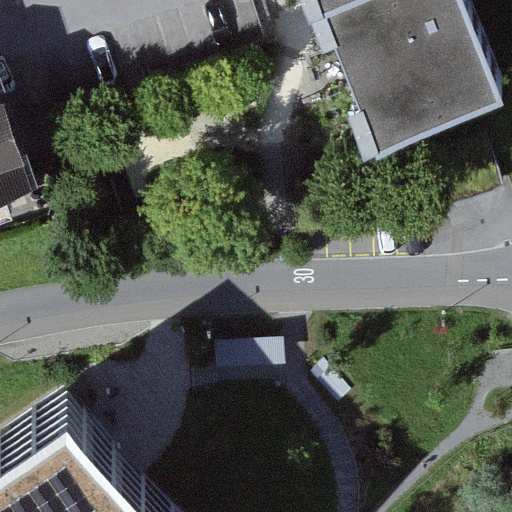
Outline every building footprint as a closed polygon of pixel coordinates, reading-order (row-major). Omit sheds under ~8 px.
[(333,0),(379,123),(504,77),(475,0),(333,0)] [(0,218),(36,207),(0,94),(0,218)] [(285,340),(217,343),(218,368),(285,365),(285,340)] [(324,360),(311,372),(339,402),(352,389),(324,360)] [(0,511),(183,511),(129,456),(70,401),(0,449),(0,511)]
